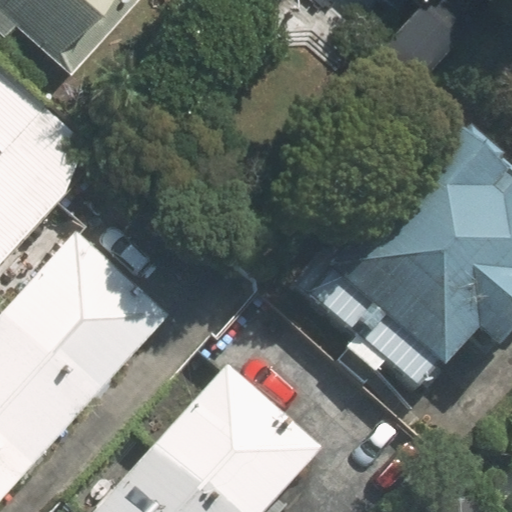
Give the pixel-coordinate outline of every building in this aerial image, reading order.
[(0,0),(0,31),(40,79),(136,0),(0,0)] [(414,0),(424,8),(431,0),(414,0)] [(511,133),(487,109),(306,292),(450,434),(511,370),(511,133)] [(132,307),(49,228),(0,278),(0,345),(49,392),(132,307)] [(264,511),(315,458),(219,370),(86,511),(264,511)] [(484,511),(488,507),(442,471),(410,511),(484,511)]
